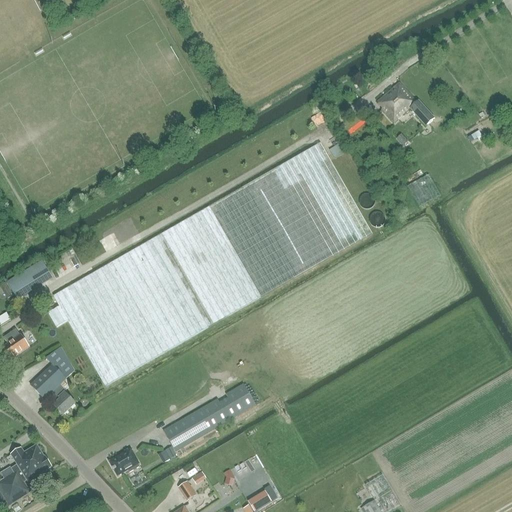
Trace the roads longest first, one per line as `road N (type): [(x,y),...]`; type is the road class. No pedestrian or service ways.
road 1 (unclassified): [(0,318),(310,140)]
road 2 (unclassified): [(123,511),(0,386)]
